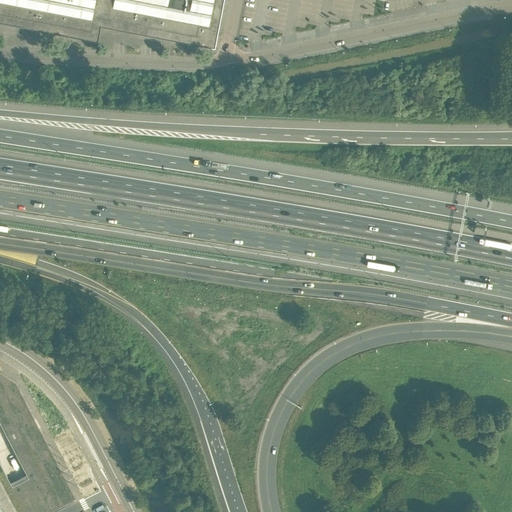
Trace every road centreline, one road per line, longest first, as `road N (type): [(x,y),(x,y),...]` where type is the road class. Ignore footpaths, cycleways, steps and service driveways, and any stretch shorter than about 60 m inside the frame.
road 1 (motorway): [(0,202),(511,289)]
road 2 (motorway): [(511,255),(0,168)]
road 3 (motorway): [(511,222),(0,135)]
road 4 (motorway): [(0,234),(511,320)]
road 5 (motorway): [(511,138),(259,133),(0,113)]
road 6 (motorway): [(0,253),(105,292),(165,343),(193,388),(233,511)]
road 7 (motorway): [(273,511),(271,427),(299,380),(330,353),(390,331),(511,328)]
road 8 (unclassified): [(226,52),(257,59),(463,14)]
road 9 (unclassified): [(0,52),(204,64),(226,52)]
road 10 (unclassified): [(133,511),(67,391),(0,339)]
